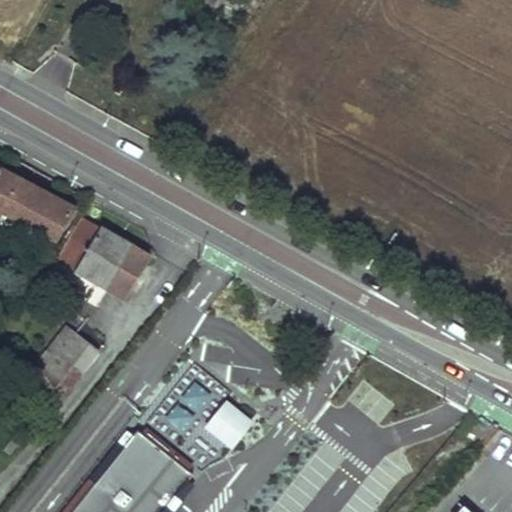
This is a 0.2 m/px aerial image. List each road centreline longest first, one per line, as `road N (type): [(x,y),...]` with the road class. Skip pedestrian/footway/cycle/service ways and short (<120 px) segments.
road 1 (primary): [(511,362),(0,77)]
road 2 (primary): [(0,119),(511,404)]
